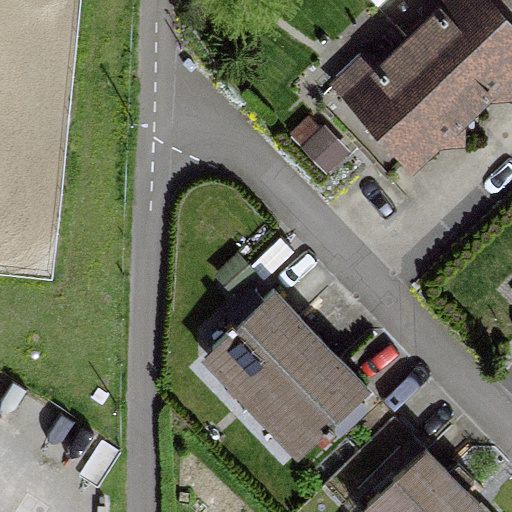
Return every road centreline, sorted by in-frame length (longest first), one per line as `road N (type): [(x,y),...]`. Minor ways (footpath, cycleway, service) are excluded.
road 1 (residential): [(511,433),(252,162),(168,122)]
road 2 (residential): [(168,122),(150,511)]
road 3 (residential): [(174,0),(168,122)]
